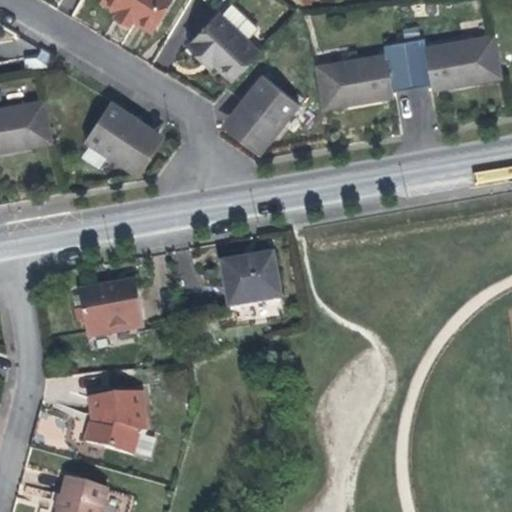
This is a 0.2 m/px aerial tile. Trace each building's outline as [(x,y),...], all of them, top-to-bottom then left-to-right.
[(153,33),(172,0),(100,0),(100,1),(118,12),(114,19),(120,23),(129,28),(133,21),(153,33)] [(192,40),(208,55),(210,53),(216,58),(236,77),(263,49),(251,38),(261,27),(234,1),(224,12),(221,10),(192,40)] [(495,73),(488,34),(419,46),(418,39),(399,42),(407,89),(426,86),(427,90),(449,85),(464,83),(463,79),(495,73)] [(407,89),(399,42),(376,46),(378,54),(311,65),(318,105),(350,99),(351,103),(368,100),(387,97),(386,93),(407,89)] [(496,77),(495,73),(463,79),(464,83),(496,77)] [(240,101),(246,106),(228,125),(240,136),(250,146),(268,128),(274,133),(298,109),(264,76),(240,101)] [(350,99),(318,105),(319,109),(351,103),(350,99)] [(133,125),(137,118),(127,112),(109,101),(84,141),(112,158),(117,151),(140,165),(156,140),(133,125)] [(0,154),(5,153),(18,151),(17,143),(50,138),(43,102),(0,108),(0,154)] [(51,146),(50,138),(17,143),(18,151),(51,146)] [(223,264),(232,309),(281,300),(273,255),(248,260),(223,264)] [(79,292),(87,338),(143,329),(136,283),(108,287),(79,292)] [(89,425),(84,425),(82,440),(127,459),(133,435),(140,429),(140,391),(85,397),(85,416),(89,416),(89,425)] [(120,511),(125,495),(85,484),(80,503),(77,511),(120,511)] [(77,511),(80,503),(71,500),(68,510),(67,511),(77,511)]
